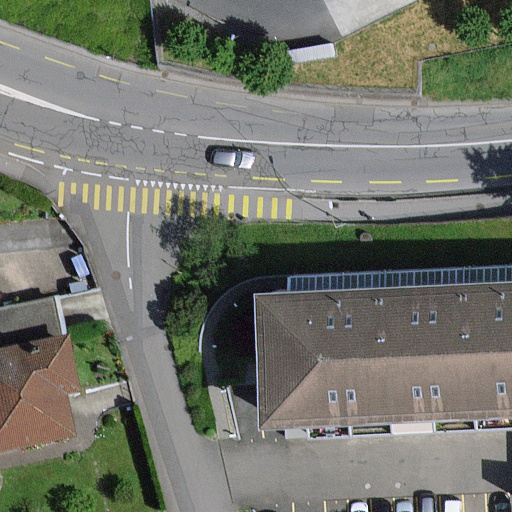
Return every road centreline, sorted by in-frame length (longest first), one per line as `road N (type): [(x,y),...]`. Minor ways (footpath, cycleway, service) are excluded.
road 1 (residential): [(133,126),(130,282),(199,511)]
road 2 (tertiary): [(133,126),(291,143),(511,139)]
road 3 (tertiary): [(0,88),(133,126)]
